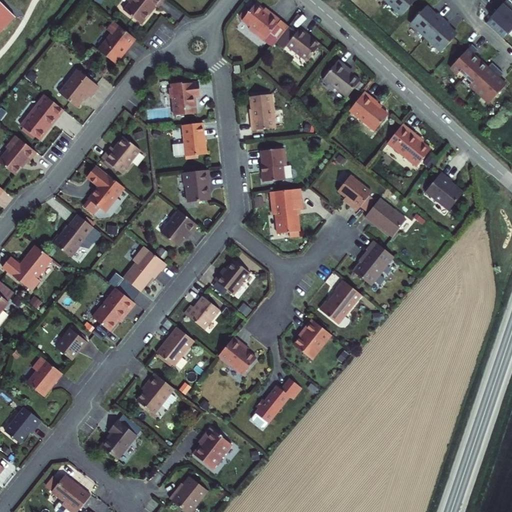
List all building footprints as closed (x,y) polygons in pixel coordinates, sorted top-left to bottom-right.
[(126,0),(127,0),(122,7),(139,21),(147,11),(146,11),(153,2),(156,5),(159,0),(126,0)] [(256,0),(254,0),(242,14),(250,20),(248,23),(263,35),(265,32),(273,39),(274,38),(287,22),(269,6),(267,8),(256,0)] [(384,0),(384,1),(399,15),(412,0),(384,0)] [(507,33),(511,27),(511,14),(496,0),(491,6),(495,9),(488,16),(507,33)] [(0,44),(20,24),(0,3),(0,44)] [(408,23),(424,37),(441,18),(435,12),(433,14),(424,6),(408,23)] [(133,36),(110,18),(104,26),(108,30),(95,46),(113,61),(119,53),(117,52),(124,43),(126,45),(133,36)] [(447,23),(441,18),(424,37),(439,51),(455,34),(446,25),(447,23)] [(282,45),(286,40),(306,56),(318,40),(298,24),(295,28),(287,22),(274,38),(282,45)] [(265,32),(263,35),(271,42),(273,39),(265,32)] [(117,52),(119,53),(126,45),(124,43),(117,52)] [(470,44),(449,67),(456,73),(457,71),(469,83),(468,84),(488,102),(504,85),(496,78),(501,73),(495,67),(490,62),(485,67),(471,54),(475,49),(470,44)] [(337,54),(322,72),(345,91),(358,75),(345,64),(347,62),(337,54)] [(76,68),(58,91),(75,104),(85,92),(87,94),(96,84),(76,68)] [(171,94),(173,112),(196,108),(194,100),(193,100),(192,94),(199,94),(197,79),(181,81),(181,80),(169,81),(170,85),(167,85),(169,94),(171,94)] [(364,84),(349,103),(375,124),(388,108),(376,98),(378,96),(364,84)] [(272,89),(250,91),(254,115),(252,116),(252,125),(276,122),(272,89)] [(62,107),(43,93),(19,124),(37,139),(62,107)] [(402,118),(387,137),(417,160),(430,143),(417,133),(419,131),(402,118)] [(184,139),(182,139),(184,153),(206,150),(205,137),(203,137),(200,120),(182,122),(184,139)] [(110,145),(101,157),(121,172),(123,170),(127,169),(131,164),(131,160),(140,148),(123,135),(112,147),(110,145)] [(36,152),(16,136),(6,148),(8,149),(0,158),(0,163),(14,175),(24,162),(26,164),(36,152)] [(285,142),(262,145),(264,158),(262,159),(264,176),(286,173),(284,159),(287,158),(285,142)] [(123,185),(96,163),(87,175),(98,184),(89,196),(105,209),(123,185)] [(183,184),(186,184),(188,200),(209,196),(207,181),(209,180),(207,167),(181,171),(183,184)] [(441,167),(425,185),(448,204),(462,188),(451,178),(451,175),(441,167)] [(350,168),(338,183),(346,189),(352,194),(349,197),(357,203),(372,184),(350,168)] [(274,204),(278,204),(279,227),(302,224),(299,202),(304,201),(301,182),(272,186),(274,204)] [(379,191),(364,209),(370,214),(372,212),(392,228),(405,211),(379,191)] [(198,223),(179,208),(162,230),(179,243),(185,235),(189,230),(191,231),(198,223)] [(76,213),(58,235),(57,234),(52,240),(71,256),(80,245),(88,247),(100,231),(76,213)] [(395,248),(375,232),(369,240),(371,242),(355,262),(373,276),(395,248)] [(52,258),(35,245),(21,264),(11,256),(3,266),(32,290),(40,280),(37,277),(52,258)] [(142,291),(154,275),(159,267),(162,270),(168,263),(145,245),(134,260),(136,262),(116,287),(117,288),(133,301),(142,290),(142,291)] [(224,267),(219,274),(238,289),(247,277),(246,276),(253,266),(237,255),(227,269),(224,267)] [(159,267),(154,275),(157,278),(162,270),(159,267)] [(323,301),(341,315),(363,286),(345,272),(336,282),(338,284),(330,294),(329,293),(323,301)] [(133,301),(117,288),(94,318),(101,323),(111,332),(128,310),(130,311),(136,303),(133,301)] [(196,300),(189,309),(210,324),(224,305),(207,292),(199,303),(196,300)] [(0,314),(10,302),(0,294),(0,314)] [(306,322),(308,323),(297,337),(316,351),(334,328),(314,312),(306,322)] [(105,341),(111,332),(101,323),(94,333),(105,341)] [(200,336),(182,323),(163,348),(181,361),(200,336)] [(72,328),(58,347),(73,359),(83,348),(85,349),(90,342),(72,328)] [(237,331),(223,349),(247,367),(260,351),(246,340),(247,339),(237,331)] [(66,374),(44,357),(37,366),(41,368),(30,382),(47,395),(60,379),(61,380),(66,374)] [(151,388),(143,398),(160,411),(180,385),(161,370),(152,381),(155,383),(151,388)] [(261,401),(258,405),(259,406),(256,410),(256,414),(264,420),(267,420),(271,415),(272,416),(293,389),(296,392),(305,381),(292,371),(284,381),(280,378),(268,393),(265,392),(259,399),(261,401)] [(45,420),(28,406),(8,431),(24,442),(37,425),(40,427),(45,420)] [(124,455),(149,424),(131,410),(125,417),(124,416),(116,427),(118,429),(107,442),(124,455)] [(209,433),(198,448),(218,463),(236,439),(214,423),(207,432),(209,433)] [(183,481),(175,492),(195,508),(213,484),(195,470),(185,483),(183,481)] [(77,506),(83,511),(98,491),(72,471),(67,478),(59,488),(69,496),(63,503),(63,508),(68,511),(71,511),(73,511),(77,506)] [(53,483),(59,488),(67,478),(61,473),(53,483)]
